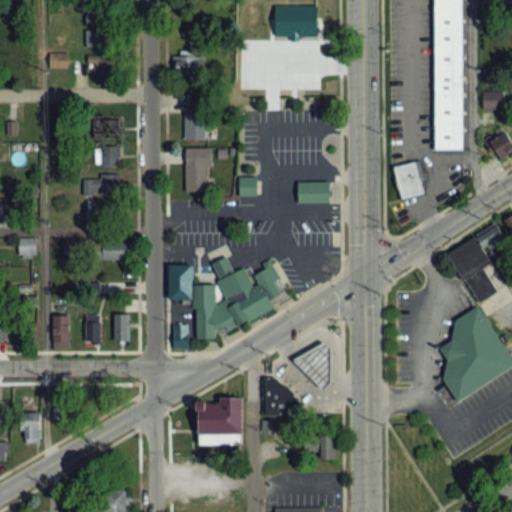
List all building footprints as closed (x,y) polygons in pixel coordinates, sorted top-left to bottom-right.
[(431,0),(432,146),(460,146),(459,0),(431,0)] [(103,13),(85,13),(85,48),(103,48),(103,13)] [(286,36),(286,54),(296,54),(296,58),(326,58),(326,36),(286,36)] [(52,68),(67,68),(67,53),(52,53),(52,68)] [(203,53),(179,53),(179,75),(203,75),(203,53)] [(90,55),(90,73),(113,73),(113,55),(90,55)] [(505,109),(505,91),(483,91),(483,109),(505,109)] [(205,139),(205,92),(186,92),(186,139),(205,139)] [(91,119),(91,132),(118,132),(118,119),(91,119)] [(8,135),(17,135),(17,122),(8,122),(8,135)] [(511,140),(509,131),(487,138),(493,159),(511,153),(511,140)] [(95,165),(121,165),(121,147),(95,147),(95,165)] [(185,147),(185,191),(209,191),(209,147),(185,147)] [(421,192),(398,198),(390,164),(417,157),(421,175),(417,176),(421,192)] [(83,194),(121,194),(121,174),(83,174),(83,194)] [(254,193),(237,193),(237,174),(254,174),(254,193)] [(326,199),(295,199),(295,178),(326,179),(326,199)] [(482,265),(511,249),(497,225),(448,253),(477,305),(498,293),(482,265)] [(126,260),(126,243),(98,243),(98,260),(126,260)] [(244,317),(225,328),(223,323),(219,326),(213,326),(213,335),(194,335),(193,305),(190,305),(190,282),(212,282),(212,301),(215,301),(224,296),(214,278),(217,277),(209,261),(223,254),(231,270),(241,265),(251,284),(255,281),(250,273),(262,266),(259,261),(266,257),(277,274),(270,278),(277,290),(266,296),(271,304),(246,320),(244,317)] [(189,296),(166,296),(166,261),(189,261),(189,296)] [(94,286),(93,297),(101,298),(102,287),(94,286)] [(456,399),(511,362),(511,360),(475,304),(452,317),(449,337),(437,345),(444,356),(439,376),(456,399)] [(85,342),(101,342),(101,313),(85,313),(85,342)] [(129,314),(114,314),(114,341),(129,341),(129,314)] [(55,346),(69,346),(69,317),(55,317),(55,346)] [(185,345),(170,345),(170,321),(185,321),(185,345)] [(320,386),(328,378),(328,345),(321,338),(291,356),(320,386)] [(263,411),(263,375),(274,375),(300,401),(300,413),(263,411)] [(196,441),(197,400),(217,401),(217,394),(239,394),(239,441),(196,441)] [(39,442),(39,414),(27,414),(27,442),(39,442)] [(307,458),(337,458),(337,436),(307,436),(307,458)] [(127,511),(127,490),(101,490),(100,511),(109,511),(127,511)] [(319,511),(272,511),(272,504),(319,503),(319,511)]
